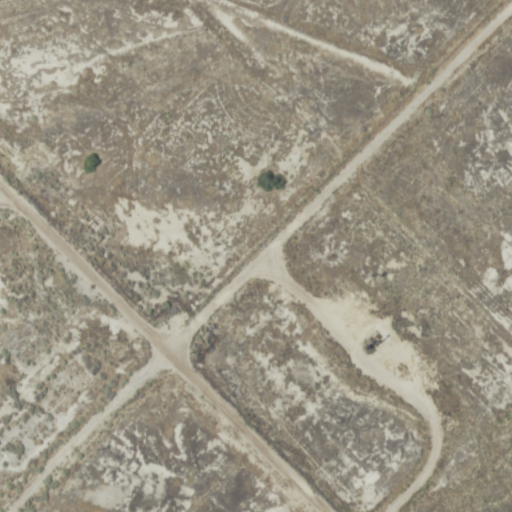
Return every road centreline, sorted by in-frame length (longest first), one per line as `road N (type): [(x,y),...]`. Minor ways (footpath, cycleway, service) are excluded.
road 1 (track): [(500,0),(0,502)]
road 2 (track): [(335,511),(0,178)]
